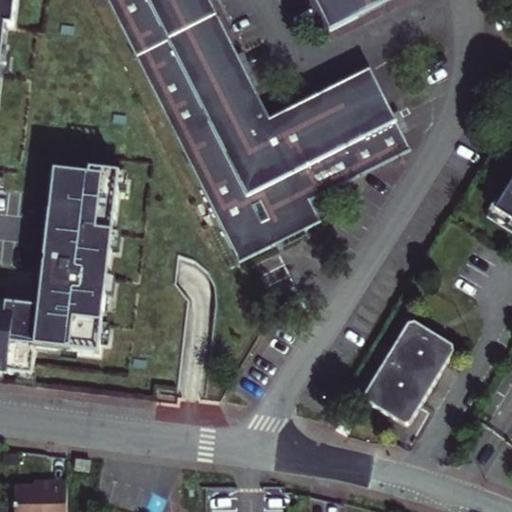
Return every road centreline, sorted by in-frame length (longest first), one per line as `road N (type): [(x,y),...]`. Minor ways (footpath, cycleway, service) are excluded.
road 1 (residential): [(462,0),(462,79),(448,126),(283,387),(262,449)]
road 2 (unknown): [(204,441),(217,356),(213,300),(178,239),(93,158),(28,61)]
road 3 (residential): [(0,417),(262,449)]
road 4 (residential): [(262,449),(420,482),(507,511)]
